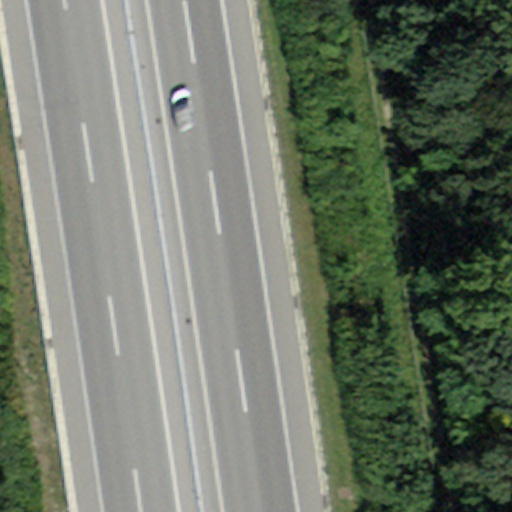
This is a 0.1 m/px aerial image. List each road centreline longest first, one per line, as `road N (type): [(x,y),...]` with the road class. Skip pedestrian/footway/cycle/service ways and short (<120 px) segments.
road 1 (motorway): [(61,0),(138,511)]
road 2 (motorway): [(259,511),(182,0)]
road 3 (track): [(413,511),(348,0)]
